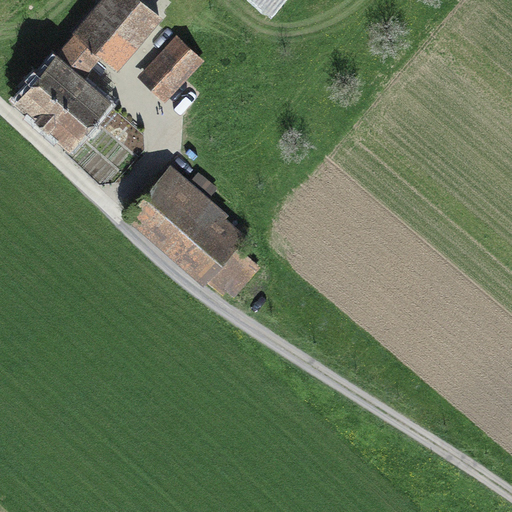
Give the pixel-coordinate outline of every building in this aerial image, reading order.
[(78,35),(62,53),(84,73),(100,54),(116,68),(160,16),(141,0),(102,0),(75,32),(78,35)] [(397,242),(511,333),(511,0),(470,0),(385,107),(382,105),(365,145),(342,155),(354,182),(358,183),(368,159),(391,177),(402,151),(424,160),(417,211),(393,208),(399,223),(388,221),(397,242)] [(178,43),(145,77),(165,95),(197,62),(178,43)] [(79,79),(84,73),(62,53),(20,103),(70,146),(107,103),(79,79)] [(205,198),(170,168),(130,214),(221,293),(225,288),(233,295),(259,266),(217,229),(227,217),(205,198)]
